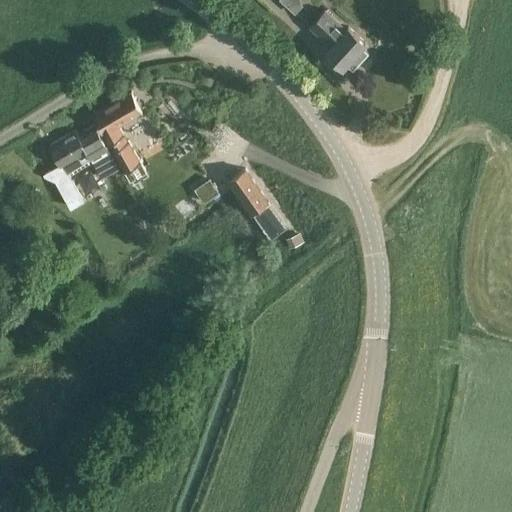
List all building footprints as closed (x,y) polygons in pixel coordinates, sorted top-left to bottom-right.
[(349,25),(345,29),(324,10),(309,26),(331,45),(325,51),(343,67),(347,63),(353,68),(368,52),(362,46),(366,43),(349,25)] [(128,124),(137,119),(138,115),(137,113),(142,110),(131,91),(93,114),(125,170),(130,178),(146,168),(120,123),(123,121),(124,124),(128,124)] [(43,176),(56,181),(70,207),(84,199),(70,173),(109,150),(95,125),(78,135),(76,131),(50,146),(61,166),(43,176)] [(244,169),(229,180),(252,213),(268,202),(244,169)] [(204,203),(219,192),(209,178),(194,189),(204,203)] [(289,250),(305,246),(302,236),(286,240),(289,250)]
